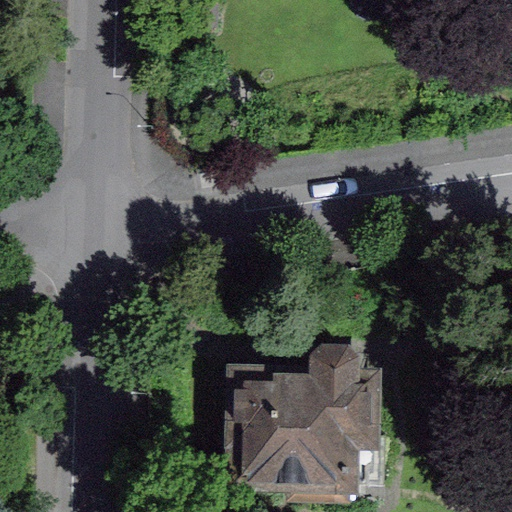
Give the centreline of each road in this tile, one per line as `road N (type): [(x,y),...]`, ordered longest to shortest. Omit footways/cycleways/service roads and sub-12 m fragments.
road 1 (residential): [(75,239),(511,186)]
road 2 (residential): [(75,511),(75,239)]
road 3 (residential): [(75,239),(84,0)]
